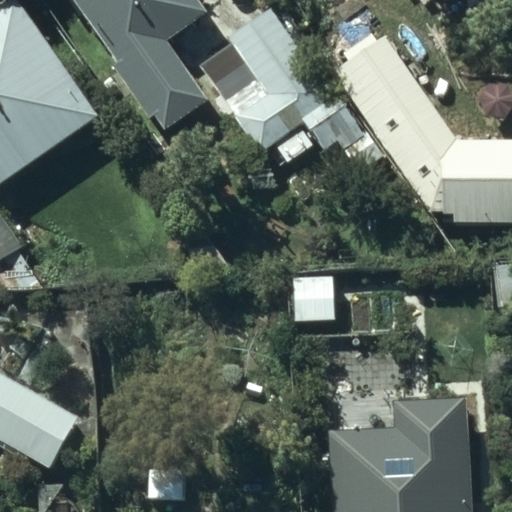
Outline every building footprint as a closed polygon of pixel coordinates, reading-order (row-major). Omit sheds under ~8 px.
[(0,0),(0,181),(96,114),(15,0),(0,0)] [(202,12),(193,0),(63,0),(154,133),(204,95),(163,42),(202,12)] [(343,103),(260,3),(224,33),(191,59),(256,138),(270,127),(288,148),(343,103)] [(386,34),(335,69),(433,213),(511,213),(511,140),(456,140),(386,34)] [(0,258),(23,241),(0,210),(0,258)] [(70,414),(0,377),(0,438),(48,462),(70,414)] [(381,425),(327,429),(333,511),(470,511),(461,393),(396,398),(381,425)]
